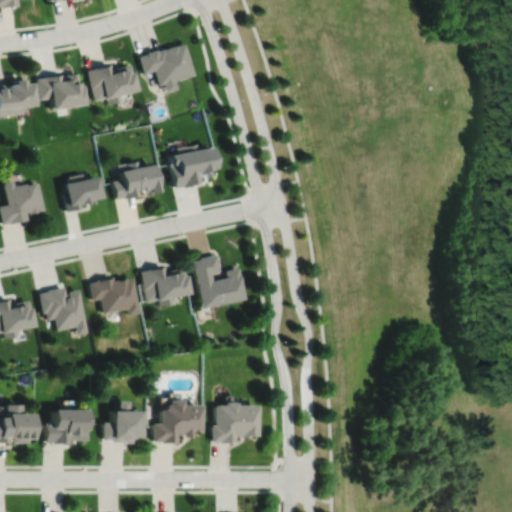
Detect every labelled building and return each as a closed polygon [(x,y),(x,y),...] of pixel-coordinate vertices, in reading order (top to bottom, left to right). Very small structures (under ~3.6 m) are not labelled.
[(0,0),(0,8),(16,6),(15,0),(0,0)] [(136,54),(141,71),(151,68),(156,83),(161,82),(163,90),(174,86),(171,78),(190,72),(181,41),(173,44),(173,43),(163,46),(163,47),(162,47),(161,46),(154,49),(153,47),(143,50),(144,52),(136,54)] [(85,68),(93,98),(103,96),(104,97),(105,97),(106,102),(118,99),(116,91),(133,87),(127,62),(110,66),(109,61),(93,65),(93,66),(85,68)] [(35,76),(38,97),(47,95),(49,107),(69,104),(68,102),(83,100),(80,80),(78,81),(77,77),(76,78),(75,70),(65,72),(65,73),(60,73),(60,72),(43,74),(43,75),(35,76)] [(0,112),(20,110),(19,104),(29,103),(29,101),(32,100),(30,78),(22,79),(21,74),(12,76),(12,80),(0,81),(0,112)] [(167,152),(169,162),(167,162),(172,186),(180,184),(180,186),(190,183),(190,182),(198,181),(196,175),(201,174),(202,176),(209,174),(207,166),(212,165),(207,143),(194,146),(193,142),(173,146),(174,150),(167,152)] [(109,180),(113,197),(121,196),(121,197),(136,193),(135,188),(140,187),(142,193),(149,192),(149,190),(156,188),(150,161),(136,164),(134,159),(115,163),(118,178),(109,180)] [(66,174),(67,179),(60,181),(63,191),(60,192),(64,210),(79,206),(78,201),(83,200),(84,203),(91,202),(90,197),(97,195),(92,173),(81,176),(80,171),(66,174)] [(2,183),(6,202),(0,203),(0,222),(7,220),(8,222),(26,218),(24,210),(26,210),(26,213),(37,210),(37,209),(42,208),(36,180),(24,182),(24,180),(13,183),(12,181),(9,178),(4,179),(2,183)] [(189,260),(200,307),(242,297),(235,266),(222,269),(224,276),(209,279),(208,272),(217,270),(213,253),(197,257),(198,258),(189,260)] [(138,270),(144,301),(156,298),(157,305),(170,302),(169,295),(186,291),(181,266),(162,270),(161,264),(145,268),(146,269),(138,270)] [(85,282),(89,299),(97,297),(100,312),(123,307),(124,314),(136,312),(128,276),(121,278),(121,276),(109,279),(109,275),(93,278),(93,280),(85,282)] [(37,291),(41,312),(44,311),(46,319),(51,317),(53,329),(72,326),(74,334),(84,331),(74,288),(64,290),(65,293),(62,294),(60,285),(45,288),(45,290),(37,291)] [(0,330),(2,330),(3,337),(16,334),(14,327),(33,324),(29,305),(28,305),(26,298),(8,302),(7,297),(0,298),(0,330)] [(149,423),(149,441),(157,441),(157,442),(173,442),(173,434),(179,434),(179,436),(188,436),(188,431),(198,431),(198,404),(180,404),(180,399),(166,399),(166,404),(163,404),(163,408),(158,408),(158,423),(149,423)] [(99,422),(99,439),(108,439),(108,441),(122,441),(122,442),(129,442),(129,441),(136,441),(136,410),(125,410),(125,400),(115,400),(115,409),(108,409),(108,422),(99,422)] [(212,404),(212,424),(208,424),(208,441),(216,441),(216,442),(232,443),(232,435),(237,435),(237,437),(246,437),(246,434),(255,435),(255,405),(234,404),(234,402),(222,402),(222,404),(212,404)] [(0,416),(0,441),(7,441),(7,437),(9,437),(9,442),(23,442),(23,438),(27,438),(27,412),(19,412),(20,403),(4,403),(4,416),(0,416)] [(41,422),(41,441),(48,441),(48,443),(65,443),(65,439),(83,439),(83,427),(82,427),(82,408),(48,409),(48,422),(41,422)]
